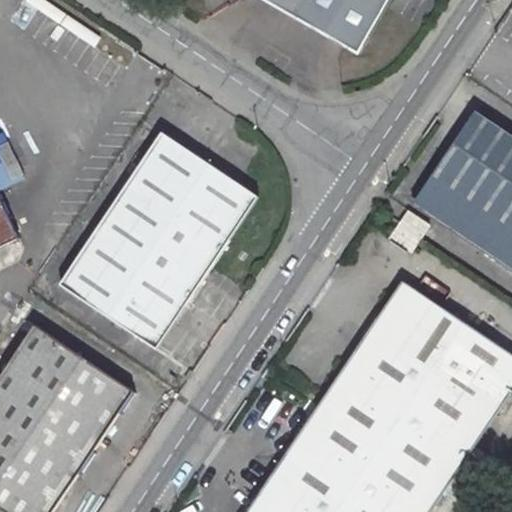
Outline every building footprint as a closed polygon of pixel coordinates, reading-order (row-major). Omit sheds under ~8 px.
[(272,0),(359,50),(389,0),(272,0)] [(511,136),(477,115),(421,198),(468,230),(462,237),(511,271),(511,136)] [(163,137),(61,290),(158,354),(262,203),(163,137)] [(11,183),(21,178),(11,156),(0,162),(11,183)] [(0,247),(18,240),(0,201),(0,247)] [(408,213),(400,225),(424,241),(433,228),(408,213)] [(400,225),(390,240),(413,255),(422,241),(400,225)] [(511,352),(410,283),(254,511),(436,511),(511,401),(511,352)] [(0,379),(0,507),(7,511),(56,511),(136,395),(35,328),(0,379)]
